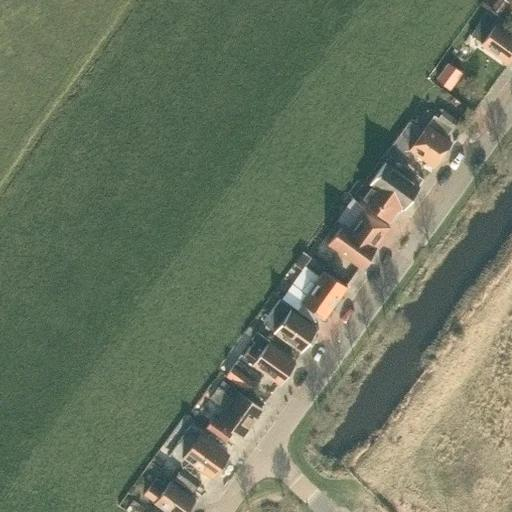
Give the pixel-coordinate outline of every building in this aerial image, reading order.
[(508,1),(506,0),(495,0),(489,9),(498,16),(508,1)] [(505,22),(488,10),(470,35),(482,43),(481,44),(507,63),(511,55),(511,37),(500,29),(505,22)] [(469,39),(460,52),(469,58),(478,45),(469,39)] [(462,72),(448,62),(436,79),(450,89),(462,72)] [(433,115),(422,130),(409,121),(385,153),(402,165),(412,151),(433,166),(451,142),(445,138),(452,128),(451,128),(457,120),(442,110),(437,117),(433,115)] [(404,208),(418,187),(397,172),(402,165),(384,153),(367,177),(371,180),(366,187),(369,189),(363,197),(359,201),(389,222),(401,206),(404,208)] [(380,238),(383,237),(386,232),(386,229),(388,226),(363,209),(349,229),(342,224),(328,243),(361,267),(375,247),(374,247),(380,238)] [(328,314),(331,309),(331,306),(346,286),(324,271),(306,296),(291,286),(283,298),(298,308),(297,310),(312,321),(317,314),(323,318),(325,315),(328,314)] [(271,310),(262,322),(263,322),(262,322),(273,330),(274,331),(300,350),(307,341),(310,340),(313,335),(313,331),(315,329),(289,310),(292,307),(280,299),(271,310)] [(252,337),(256,332),(249,326),(245,332),(252,337)] [(269,341),(256,332),(252,337),(251,339),(254,341),(243,357),(240,355),(226,375),(246,390),(253,380),(257,383),(264,372),(279,383),(293,362),(267,344),(269,341)] [(240,437),(261,407),(239,391),(234,398),(218,386),(209,398),(225,410),(218,420),(240,437)] [(212,418),(205,427),(225,441),(232,432),(212,418)] [(211,477),(228,454),(200,433),(202,430),(191,422),(187,428),(169,453),(180,461),(183,457),(211,477)] [(182,467),(174,478),(192,491),(200,480),(182,467)] [(154,479),(144,493),(155,501),(154,502),(167,511),(185,511),(194,501),(168,482),(165,487),(154,479)]
